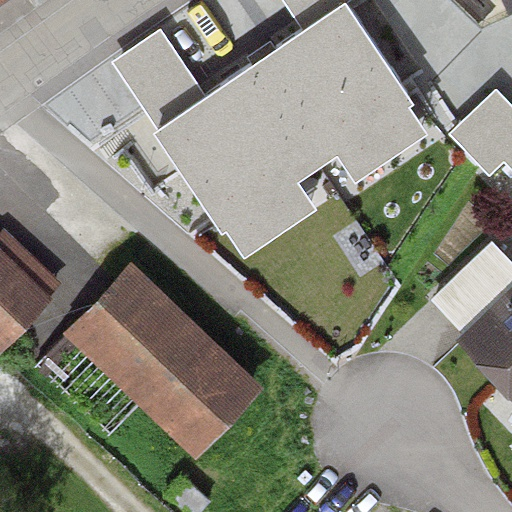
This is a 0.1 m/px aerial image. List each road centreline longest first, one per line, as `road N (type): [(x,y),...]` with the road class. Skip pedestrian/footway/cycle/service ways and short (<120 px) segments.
road 1 (residential): [(0,74),(108,0)]
road 2 (residential): [(388,427),(483,511)]
